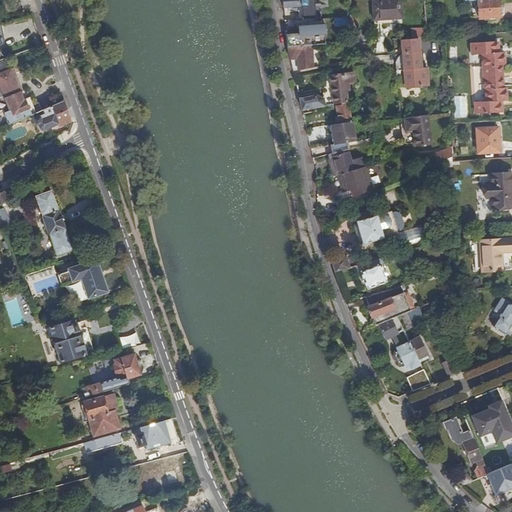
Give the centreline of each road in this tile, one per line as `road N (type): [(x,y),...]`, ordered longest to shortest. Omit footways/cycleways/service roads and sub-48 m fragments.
road 1 (residential): [(393,417),(338,304),(309,216),(270,0)]
road 2 (residential): [(88,135),(227,511)]
road 3 (residential): [(37,0),(88,135)]
road 4 (residential): [(511,367),(393,417)]
road 5 (residential): [(478,511),(411,447),(393,417)]
